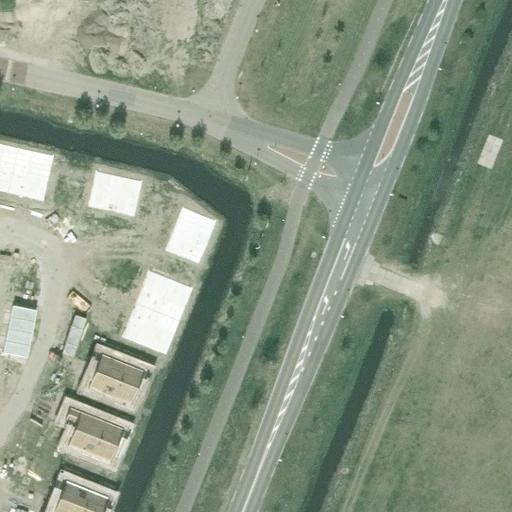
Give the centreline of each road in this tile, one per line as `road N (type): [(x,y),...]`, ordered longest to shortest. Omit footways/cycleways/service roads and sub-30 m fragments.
road 1 (tertiary): [(244,511),(363,203)]
road 2 (track): [(337,511),(424,296),(341,262)]
road 3 (residential): [(0,436),(51,331),(57,276),(45,242),(0,227)]
road 4 (unclassified): [(0,69),(211,122)]
road 5 (tertiary): [(375,172),(446,0)]
road 6 (unclassified): [(240,132),(363,203)]
road 7 (unclassified): [(375,172),(240,132)]
road 8 (unclassified): [(254,0),(211,122)]
